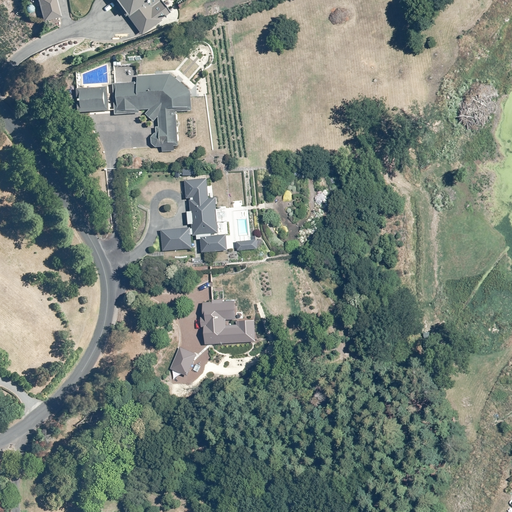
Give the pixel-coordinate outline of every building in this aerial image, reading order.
[(60,16),(56,0),(38,0),(42,20),(60,16)] [(115,0),(141,33),(170,11),(161,0),(115,0)] [(137,85),(117,86),(117,115),(134,115),(134,111),(148,111),(145,114),(156,123),(159,118),(160,133),(156,133),(155,133),(155,134),(154,134),(154,135),(153,136),(153,137),(153,138),(152,138),(152,139),(152,140),(152,141),(153,142),(153,143),(153,144),(154,145),(154,146),(155,146),(155,147),(156,147),(162,147),(162,152),(175,152),(175,147),(178,147),(177,127),(181,127),(180,119),(177,120),(176,112),(192,111),(191,91),(171,76),(137,76),(137,85)] [(108,89),(80,89),(80,111),(108,111),(108,89)] [(182,159),(182,175),(191,175),(191,160),(182,159)] [(193,228),(162,229),(162,251),(193,249),(193,237),(197,237),(197,241),(200,240),(201,251),(227,250),(226,233),(217,234),(216,199),(209,199),(208,180),(187,180),(187,199),(191,199),(191,211),(188,211),(188,224),(193,224),(193,228)] [(261,241),(238,241),(238,250),(262,249),(261,241)] [(253,321),(235,322),(235,300),(201,301),(201,313),(199,313),(199,323),(202,323),(202,344),(254,343),(253,321)] [(189,377),(190,373),(197,375),(200,367),(194,364),(197,354),(177,346),(169,369),(189,377)]
